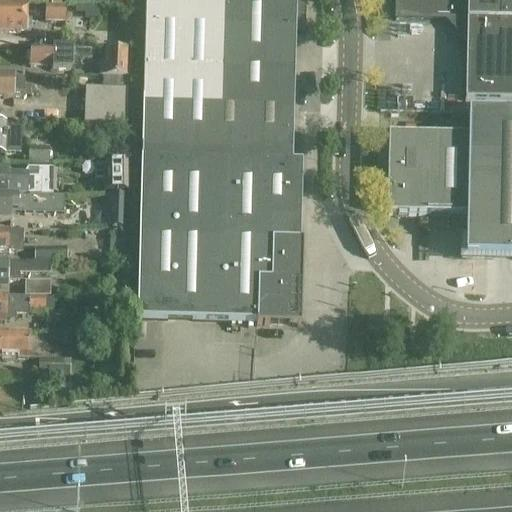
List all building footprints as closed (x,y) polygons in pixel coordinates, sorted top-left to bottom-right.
[(111,0),(111,7),(130,8),(130,0),(111,0)] [(153,151),(152,161),(282,165),(283,153),(291,154),(294,35),(304,35),(305,0),(144,0),(140,150),(153,151)] [(511,0),(394,0),(394,22),(445,23),(466,44),(464,103),(511,103),(511,0)] [(25,7),(0,6),(0,35),(25,36),(25,34),(30,34),(30,24),(25,24),(25,7)] [(65,8),(46,8),(45,24),(64,25),(65,8)] [(71,38),(46,38),(46,48),(71,48),(71,38)] [(91,52),(30,50),(29,69),(52,69),(52,72),(69,73),(69,60),(91,61),(91,52)] [(100,65),(100,78),(127,79),(128,52),(105,52),(105,65),(100,65)] [(12,81),(0,80),(0,100),(11,101),(11,100),(29,100),(29,88),(23,88),(23,82),(12,82),(12,81)] [(127,91),(85,90),(83,126),(126,128),(127,91)] [(511,116),(467,116),(467,139),(388,138),(386,218),(465,219),(464,261),(511,261),(511,116)] [(0,126),(0,156),(4,156),(20,157),(20,143),(21,127),(0,126)] [(48,150),(28,150),(28,165),(48,165),(48,150)] [(282,165),(152,161),(140,161),(136,322),(255,325),(255,328),(268,328),(268,325),(277,325),(284,324),(291,320),(296,314),(297,307),(298,270),(302,270),(302,245),(299,245),(301,166),(282,165)] [(114,182),(110,182),(110,196),(131,195),(131,167),(114,167),(114,182)] [(0,175),(0,196),(51,197),(52,170),(28,170),(21,180),(9,180),(9,176),(0,175)] [(0,224),(8,224),(9,214),(64,215),(64,197),(51,197),(0,196),(0,224)] [(110,196),(105,196),(105,229),(125,229),(125,196),(115,196),(110,196)] [(110,231),(109,252),(125,253),(126,243),(126,234),(126,232),(110,231)] [(0,254),(23,255),(23,233),(0,233),(0,254)] [(66,263),(66,251),(34,251),(34,263),(66,263)] [(49,265),(25,265),(7,265),(7,266),(0,266),(0,289),(6,290),(6,284),(19,284),(19,278),(49,278),(49,265)] [(48,286),(26,285),(26,298),(48,298),(48,286)] [(45,300),(0,299),(0,324),(4,325),(4,321),(13,321),(13,317),(29,317),(29,313),(45,313),(45,300)] [(400,320),(368,319),(368,331),(399,332),(400,320)] [(72,322),(46,321),(45,335),(71,336),(72,322)] [(30,336),(0,335),(0,361),(29,362),(30,336)] [(70,362),(38,361),(38,376),(46,376),(46,388),(69,388),(70,376),(70,362)]
